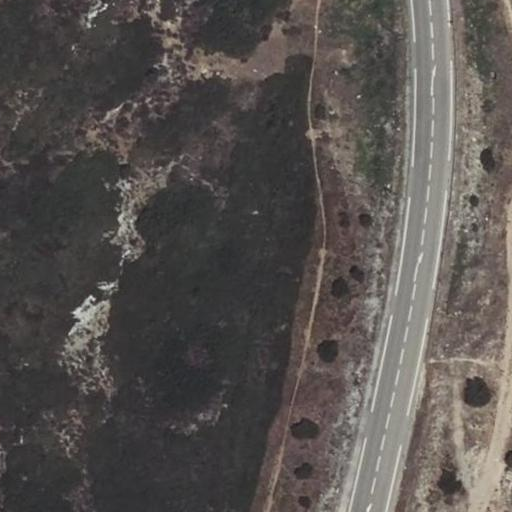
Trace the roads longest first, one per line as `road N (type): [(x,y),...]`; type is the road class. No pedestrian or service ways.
road 1 (tertiary): [(427,0),(430,139),(409,318),(367,511)]
road 2 (track): [(476,511),(509,392),(511,325)]
